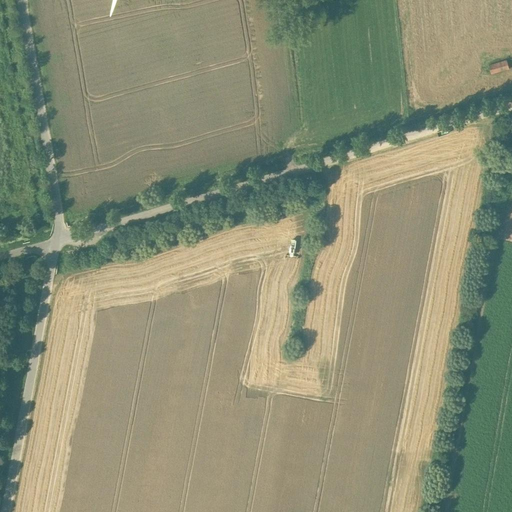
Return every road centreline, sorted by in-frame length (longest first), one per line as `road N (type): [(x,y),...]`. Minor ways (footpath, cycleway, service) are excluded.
road 1 (unclassified): [(61,236),(511,104)]
road 2 (unclassified): [(61,236),(6,511)]
road 3 (unclassified): [(22,0),(61,236)]
